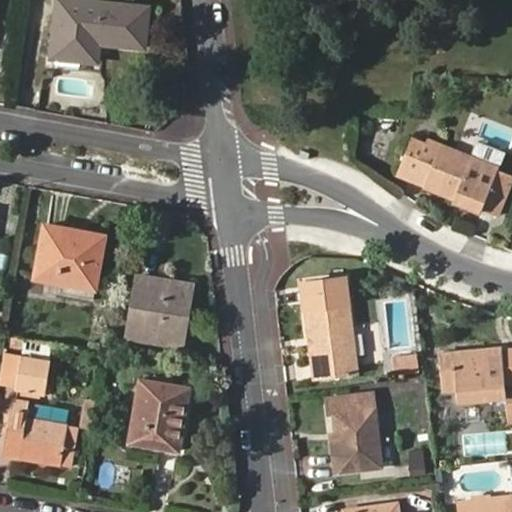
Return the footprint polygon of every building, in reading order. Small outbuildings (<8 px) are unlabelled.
[(57,0),(51,57),(52,57),(80,60),(96,62),(98,43),(143,48),(148,8),(77,0),(57,0)] [(80,60),(52,57),(51,67),(79,70),(80,60)] [(395,121),(366,119),(366,133),(394,135),(395,121)] [(508,165),(449,141),(433,134),(431,140),(417,135),(403,170),(433,181),(462,193),(460,197),(488,208),(490,205),(506,211),(511,195),(511,169),(507,167),(508,165)] [(45,226),(35,275),(93,286),(102,237),(45,226)] [(363,368),(352,269),(309,274),(320,372),(363,368)] [(180,344),(186,307),(180,305),(183,284),(138,276),(128,335),(177,343),(180,344)] [(180,305),(186,307),(190,285),(183,284),(180,305)] [(464,370),(466,386),(468,401),(511,395),(511,389),(511,381),(507,345),(447,353),(450,371),(464,370)] [(414,365),(427,364),(426,353),(413,354),(414,365)] [(15,387),(43,393),(48,364),(21,360),(15,387)] [(452,389),(466,386),(464,370),(450,371),(452,389)] [(171,448),(178,449),(188,387),(139,379),(128,441),(171,448)] [(339,411),(342,436),(336,437),(340,471),(388,464),(382,406),(380,391),(332,396),(333,411),(339,411)] [(4,454),(59,465),(66,424),(26,417),(29,402),(14,399),(4,454)] [(69,410),(29,402),(26,417),(66,424),(69,410)] [(412,450),(412,472),(424,472),(424,450),(412,450)] [(511,511),(511,490),(509,491),(493,492),(493,489),(481,491),(481,494),(465,496),(466,511),(511,511)]
